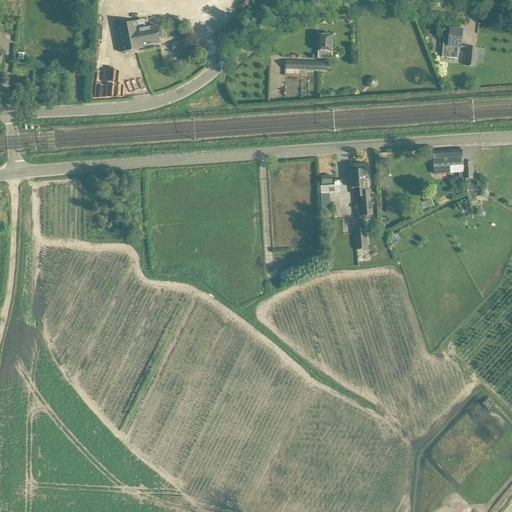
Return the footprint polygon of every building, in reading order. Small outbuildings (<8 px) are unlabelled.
[(143,20),(116,25),(121,53),(142,48),(142,46),(160,43),(157,26),(145,28),(143,20)] [(459,49),(460,46),(462,30),(450,28),(449,34),(444,33),(442,56),(457,58),(458,49),(459,49)] [(318,36),(318,58),(324,58),(324,51),(332,52),(333,35),(323,34),(323,36),(318,36)] [(182,41),(171,44),(174,51),(184,48),(182,41)] [(465,65),(475,66),(477,48),(467,47),(465,65)] [(285,62),(285,74),(306,75),(306,71),(326,71),(327,63),(285,62)] [(449,166),(463,165),(462,151),(432,153),(433,167),(434,174),(450,173),(449,166)] [(371,202),(370,190),(367,190),(367,180),(365,180),(364,169),(351,170),(353,188),(360,188),(360,191),(359,191),(360,200),(356,201),(356,205),(354,207),(357,210),(357,216),(372,215),(371,202)] [(332,176),(321,177),(322,184),(332,183),(332,176)] [(321,194),(340,193),(339,180),(334,180),(334,185),(321,186),(321,194)] [(430,197),(422,201),(425,208),(434,204),(430,197)] [(366,229),(355,229),(356,249),(367,249),(366,229)] [(319,252),(279,274),(284,283),(324,261),(319,252)]
